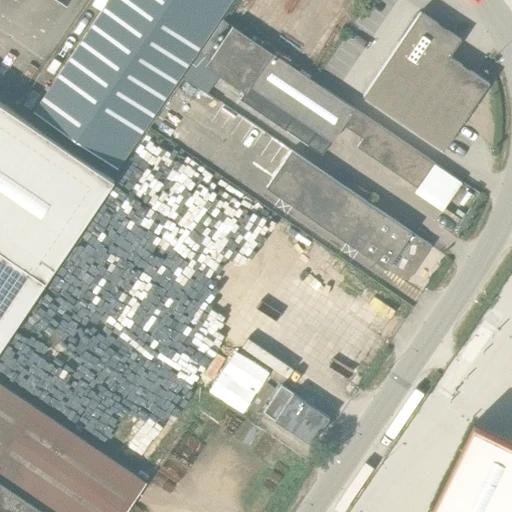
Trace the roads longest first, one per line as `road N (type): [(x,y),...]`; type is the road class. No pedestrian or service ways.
road 1 (unclassified): [(312,511),(487,247),(511,196)]
road 2 (unknown): [(511,193),(365,94),(362,64),(404,0)]
